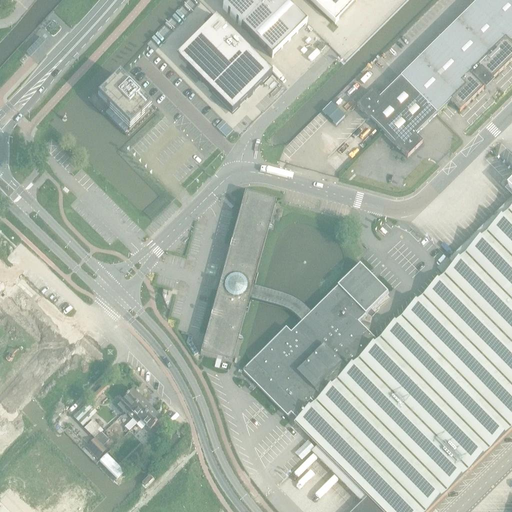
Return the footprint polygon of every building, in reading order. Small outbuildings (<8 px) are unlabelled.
[(282,0),(230,0),(222,9),(272,59),(307,24),(282,0)] [(309,0),(335,24),(357,0),(309,0)] [(511,45),(509,43),(511,40),(511,0),(478,0),(378,99),(371,92),(356,107),(407,158),(422,143),(415,136),(450,101),(460,111),(459,112),(459,113),(484,89),(485,90),(492,83),(491,81),(511,60),(511,45)] [(209,27),(179,57),(188,66),(186,68),(232,114),(272,74),(216,18),(208,26),(209,27)] [(317,48),(321,51),(326,47),(322,43),(317,48)] [(151,109),(131,88),(119,77),(98,98),(129,130),(151,109)] [(336,126),(345,117),(331,103),(322,112),(336,126)] [(216,128),(226,138),(233,131),(223,121),(222,122),(216,128)] [(430,511),(511,431),(511,186),(510,189),(511,191),(511,211),(379,343),(360,324),(389,294),(361,266),(312,314),(303,323),(292,334),(287,329),(243,372),(288,418),(292,415),(299,422),(295,425),(317,448),(312,453),(362,505),(355,511),(430,511)] [(245,194),(200,356),(216,360),(229,364),(231,364),(249,299),(279,307),(282,308),(286,309),(289,311),(292,313),(295,315),(298,317),(303,323),(312,314),(307,309),(304,307),(301,304),(298,302),(295,301),(292,299),(289,298),(285,296),(253,288),(276,203),(245,194)] [(447,259),(437,269),(445,276),(455,267),(447,259)] [(216,361),(214,368),(227,371),(229,364),(216,360),(216,361)] [(115,375),(104,386),(107,389),(118,379),(115,375)] [(103,386),(90,399),(93,403),(107,390),(103,386)] [(143,401),(144,400),(141,398),(140,399),(133,390),(121,402),(127,408),(125,410),(128,414),(142,400),(143,401)] [(128,414),(129,414),(127,415),(132,420),(124,428),(128,432),(138,424),(140,421),(152,410),(152,411),(153,410),(151,407),(150,408),(143,401),(142,400),(128,414)] [(84,408),(74,418),(82,427),(92,417),(84,408)] [(140,421),(145,427),(143,429),(152,438),(161,429),(157,424),(162,419),(160,417),(159,418),(152,411),(152,410),(140,421)] [(95,440),(98,443),(105,437),(103,435),(101,433),(103,431),(92,421),(84,429),(95,440)] [(108,429),(103,435),(105,437),(109,441),(114,435),(108,429)] [(8,430),(0,437),(0,452),(16,437),(8,430)] [(0,460),(4,464),(4,463),(19,448),(20,448),(23,445),(16,438),(16,437),(0,452),(0,460)] [(109,441),(105,437),(98,443),(95,440),(86,449),(97,460),(107,451),(102,447),(109,441)] [(19,448),(4,463),(8,467),(11,470),(26,455),(20,448),(19,448)] [(26,455),(11,470),(16,475),(18,477),(34,463),(26,455)] [(124,472),(107,455),(100,462),(117,479),(124,472)] [(34,463),(18,477),(25,485),(41,470),(40,470),(35,464),(34,463)] [(41,470),(25,485),(32,492),(33,492),(51,474),(46,468),(44,466),(40,470),(41,470)] [(32,492),(31,493),(39,500),(40,500),(40,499),(58,481),(51,474),(33,492),(32,492)] [(149,476),(142,483),(145,487),(153,479),(149,476)] [(58,481),(40,499),(40,500),(47,507),(66,489),(58,481)]
